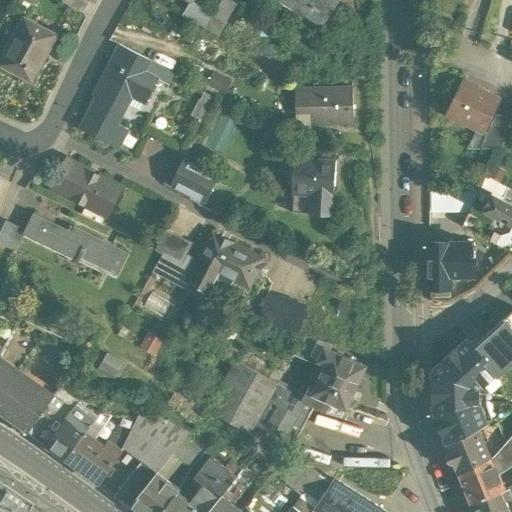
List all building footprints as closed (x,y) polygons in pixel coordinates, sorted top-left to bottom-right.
[(89,2),(85,0),(62,0),(62,1),(82,12),(89,2)] [(213,14),(191,0),(190,0),(190,1),(182,15),(205,27),(213,14)] [(237,3),(232,0),(221,0),(213,14),(224,22),(237,3)] [(284,0),(294,7),(298,0),(304,0),(313,5),(312,6),(319,11),(320,10),(328,16),(338,0),(284,0)] [(24,18),(0,64),(32,81),(57,35),(24,18)] [(176,72),(123,45),(118,56),(159,78),(170,83),(176,72)] [(118,56),(81,128),(119,147),(128,128),(117,122),(131,95),(146,103),(159,78),(118,56)] [(500,98),(462,81),(447,114),(476,127),(479,129),(487,113),(492,115),(494,112),(500,98)] [(353,87),(309,88),(310,121),(310,123),(354,122),(353,87)] [(309,88),(297,88),(297,121),(310,121),(309,88)] [(210,89),(199,108),(207,114),(219,95),(210,89)] [(479,129),(476,127),(466,149),(492,161),(497,151),(481,144),(486,133),(487,133),(496,113),(494,112),(492,115),(487,113),(479,129)] [(511,120),(496,113),(487,133),(486,133),(481,144),(497,151),(511,120)] [(336,160),(295,158),(294,167),(290,167),(289,182),(293,182),(293,192),(294,192),(293,212),(332,214),(333,194),(334,194),(336,160)] [(121,185),(68,159),(54,187),(107,213),(121,185)] [(219,177),(183,159),(172,182),(207,200),(219,177)] [(509,187),(486,175),(481,186),(492,192),(503,198),(509,187)] [(0,177),(0,206),(11,183),(0,177)] [(472,208),(471,190),(436,192),(436,210),(472,208)] [(503,198),(492,192),(483,210),(511,225),(511,201),(510,201),(503,198)] [(120,247),(75,226),(73,231),(33,212),(26,228),(23,233),(24,233),(77,258),(76,261),(79,262),(84,251),(112,264),(120,247)] [(26,228),(6,219),(0,231),(0,241),(17,249),(24,233),(23,233),(26,228)] [(193,242),(166,229),(155,249),(163,253),(182,262),(186,256),(193,242)] [(263,257),(213,232),(197,262),(188,281),(189,282),(207,291),(215,274),(218,276),(218,279),(219,282),(222,284),(225,285),(228,284),(230,283),(233,281),(234,277),(249,285),(254,276),(262,260),(263,257)] [(469,243),(429,244),(430,287),(451,287),(451,274),(475,273),(475,259),(469,259),(469,243)] [(186,256),(182,262),(163,253),(153,271),(186,288),(189,282),(188,281),(197,262),(186,256)] [(265,262),(262,260),(254,276),(258,277),(261,278),(265,278),(268,275),(270,272),(270,268),(268,264),(265,262)] [(296,302),(268,294),(260,320),(300,331),(306,309),(295,305),(296,302)] [(511,309),(480,339),(481,339),(475,344),(498,370),(504,364),(505,366),(511,359),(511,309)] [(10,337),(3,349),(0,353),(0,360),(21,374),(23,371),(25,372),(42,343),(16,325),(10,337)] [(10,337),(0,331),(0,346),(3,349),(10,337)] [(329,341),(304,333),(294,354),(319,365),(321,361),(327,364),(327,363),(360,377),(365,366),(326,348),(329,341)] [(468,336),(431,369),(433,411),(445,443),(471,432),(478,428),(488,422),(480,400),(479,389),(499,371),(498,370),(475,344),(468,336)] [(242,351),(222,340),(215,351),(236,362),(242,351)] [(283,374),(242,351),(236,362),(210,409),(241,430),(286,455),(287,455),(314,406),(315,404),(294,393),(296,390),(295,390),(279,381),(283,374)] [(21,374),(0,360),(0,413),(27,433),(55,395),(21,374)] [(360,377),(327,363),(327,364),(316,388),(313,394),(331,402),(346,408),(360,377)] [(331,402),(313,394),(316,388),(311,385),(306,394),(296,389),(295,390),(296,390),(294,393),(315,404),(314,406),(325,412),(331,402)] [(72,394),(63,387),(58,394),(67,400),(72,394)] [(55,395),(27,433),(46,446),(61,425),(75,406),(67,400),(58,394),(56,393),(55,395)] [(190,431),(143,407),(131,430),(123,446),(122,447),(142,462),(146,464),(155,453),(167,460),(173,452),(188,433),(190,431)] [(90,425),(85,433),(93,439),(111,415),(102,409),(90,425)] [(82,419),(76,427),(85,433),(90,425),(82,419)] [(131,430),(118,424),(115,429),(119,431),(114,440),(123,446),(131,430)] [(61,425),(46,446),(65,459),(85,433),(76,427),(72,432),(61,425)] [(471,432),(445,443),(449,450),(447,455),(449,460),(454,462),(459,474),(489,458),(478,428),(471,432)] [(93,439),(85,433),(65,459),(99,483),(121,452),(107,442),(104,447),(93,439)] [(188,433),(173,452),(188,464),(204,443),(188,433)] [(511,435),(493,457),(491,458),(498,474),(511,463),(511,435)] [(142,462),(115,495),(130,506),(140,493),(156,473),(167,460),(155,453),(146,464),(142,462)] [(333,481),(312,469),(311,469),(287,455),(286,455),(273,472),(302,494),(293,506),(301,511),(312,511),(315,509),(333,481)] [(181,500),(174,496),(162,511),(206,511),(220,495),(226,488),(227,488),(237,476),(225,467),(211,457),(195,478),(196,479),(193,483),(200,488),(189,503),(184,500),(181,500)] [(489,458),(459,474),(471,503),(502,491),(504,489),(502,483),(498,474),(491,458),(489,458)] [(242,469),(230,461),(225,467),(237,476),(242,470),(242,469)] [(237,476),(227,488),(226,488),(220,495),(233,504),(253,478),(242,470),(237,476)] [(156,473),(140,493),(130,506),(138,511),(162,511),(174,496),(177,492),(179,489),(156,473)] [(511,479),(511,478),(502,483),(504,489),(510,487),(511,484),(511,479)] [(386,511),(334,479),(333,481),(315,509),(320,511),(386,511)] [(279,493),(265,482),(256,493),(269,504),(279,493)] [(511,497),(511,489),(510,487),(504,489),(502,491),(506,500),(511,497)] [(502,491),(471,503),(474,511),(511,511),(506,500),(502,491)] [(6,492),(0,500),(0,511),(37,511),(31,507),(31,508),(6,492)] [(278,511),(269,504),(256,493),(242,511),(243,511),(278,511)] [(206,511),(241,511),(242,511),(233,504),(220,495),(206,511)]
